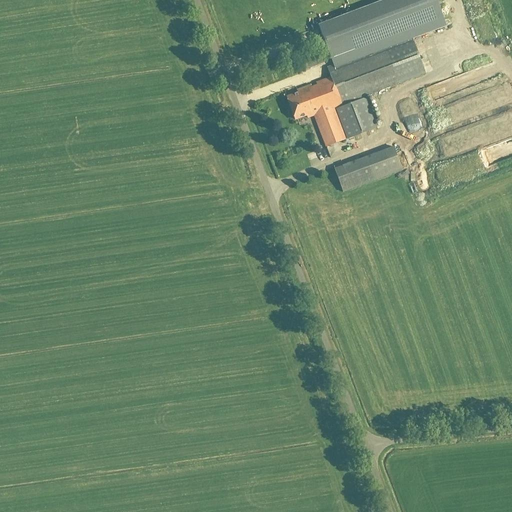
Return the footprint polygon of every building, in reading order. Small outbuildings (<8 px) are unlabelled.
[(386,0),(319,26),(334,65),(410,36),(444,24),(435,0),(386,0)] [(326,68),(330,77),(315,83),(316,85),(311,87),(310,85),(299,89),(300,93),(285,98),(294,121),(306,116),(307,118),(313,116),(325,147),(375,128),(364,97),(424,74),(410,36),(334,65),(333,66),(326,68)] [(328,60),(323,49),(305,56),(309,67),(328,60)] [(470,63),(473,71),(494,64),(491,56),(470,63)] [(254,94),(263,94),(263,83),(254,83),(254,94)] [(393,147),(334,169),(342,192),(402,170),(393,147)] [(496,147),(486,150),(490,164),(499,161),(496,147)] [(329,149),(323,151),(326,160),(332,158),(329,149)] [(312,156),(316,164),(323,161),(319,153),(312,156)]
